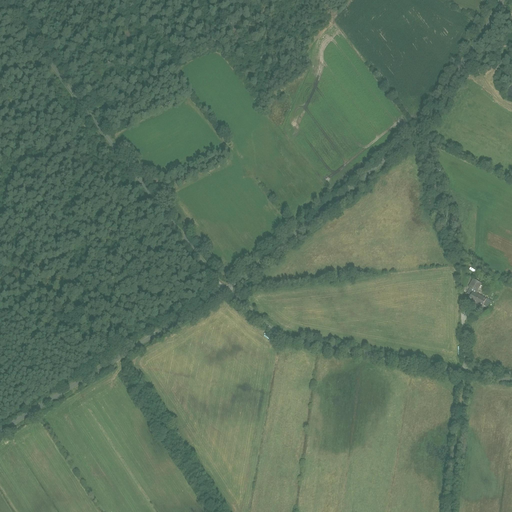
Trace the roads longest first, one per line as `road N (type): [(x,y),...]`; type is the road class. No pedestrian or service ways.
road 1 (residential): [(504,0),(425,128),(224,288)]
road 2 (residential): [(224,288),(1,0)]
road 3 (residential): [(511,379),(294,340),(224,288)]
road 4 (residential): [(224,288),(0,425)]
